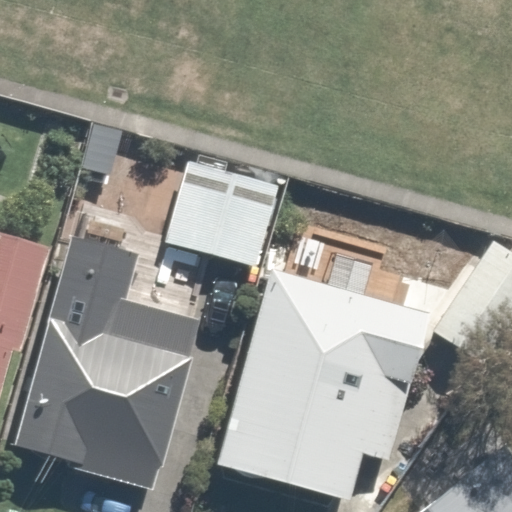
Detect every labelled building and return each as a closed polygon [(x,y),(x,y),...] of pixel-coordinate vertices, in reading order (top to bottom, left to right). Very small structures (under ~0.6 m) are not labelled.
[(172,162),(152,247),(247,270),(268,185),(172,162)] [(139,225),(62,205),(0,448),(0,452),(148,490),(183,352),(111,334),(139,225)] [(11,358),(41,251),(0,239),(0,359),(1,356),(11,358)] [(511,324),(511,268),(476,246),(421,332),(482,372),(511,324)] [(378,474),(416,314),(254,275),(207,472),(338,504),(347,467),(378,474)] [(511,511),(511,476),(494,449),(397,511),(511,511)]
